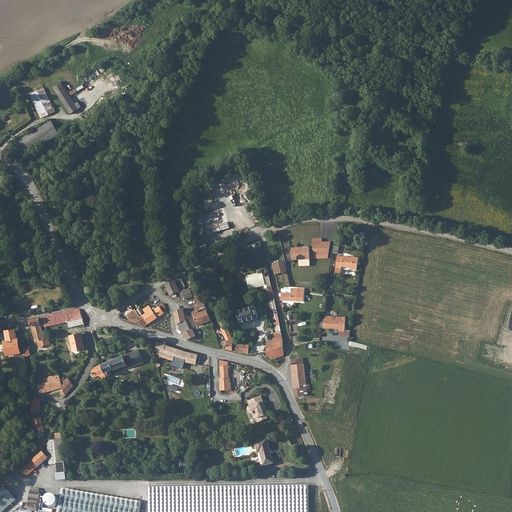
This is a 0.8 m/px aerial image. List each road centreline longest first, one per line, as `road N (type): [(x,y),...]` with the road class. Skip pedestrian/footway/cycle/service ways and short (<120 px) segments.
road 1 (unclassified): [(103,317),(151,287),(308,219),(402,225),(511,251)]
road 2 (tertiary): [(103,317),(267,368),(286,388),(336,511)]
road 3 (unknown): [(15,469),(37,484),(300,480),(321,472)]
road 4 (tertiary): [(0,157),(30,186),(82,303)]
